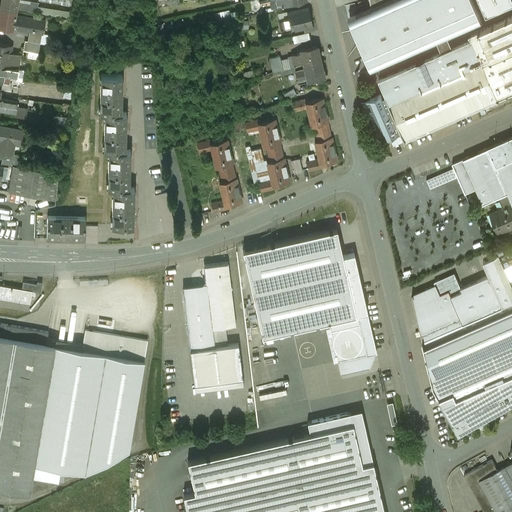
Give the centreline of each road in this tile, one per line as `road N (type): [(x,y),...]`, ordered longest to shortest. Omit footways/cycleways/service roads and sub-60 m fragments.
road 1 (residential): [(0,259),(149,256),(362,177)]
road 2 (residential): [(431,464),(362,177)]
road 3 (residential): [(362,177),(321,0)]
road 4 (residential): [(362,177),(511,114)]
